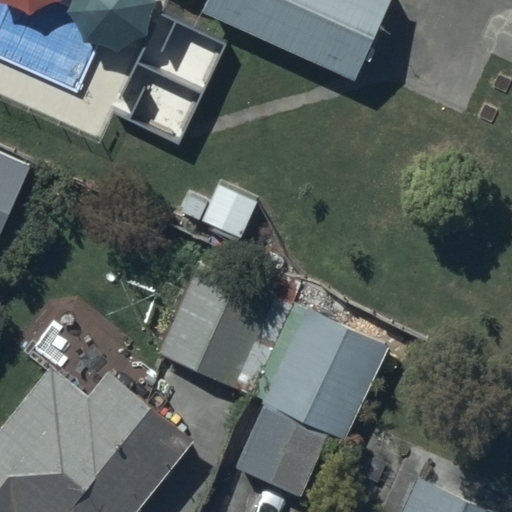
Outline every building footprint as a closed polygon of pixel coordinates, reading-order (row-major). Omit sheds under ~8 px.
[(220,0),(359,61),(386,0),(220,0)] [(140,49),(114,103),(180,134),(206,81),(228,33),(166,4),(164,3),(162,2),(140,49)] [(511,95),(490,84),(464,135),(511,159),(511,95)] [(341,127),(314,115),(283,184),(374,224),(414,133),(351,106),(341,127)] [(0,217),(29,152),(0,138),(0,217)] [(220,172),(203,211),(244,228),(261,190),(220,172)] [(191,185),(183,202),(201,211),(209,193),(191,185)] [(202,245),(159,339),(266,387),(237,451),(305,482),(332,422),(346,429),(391,330),(202,245)] [(91,377),(55,349),(0,417),(0,511),(16,511),(19,509),(22,511),(129,511),(198,427),(108,355),(91,377)] [(511,511),(511,499),(422,459),(397,511),(511,511)]
